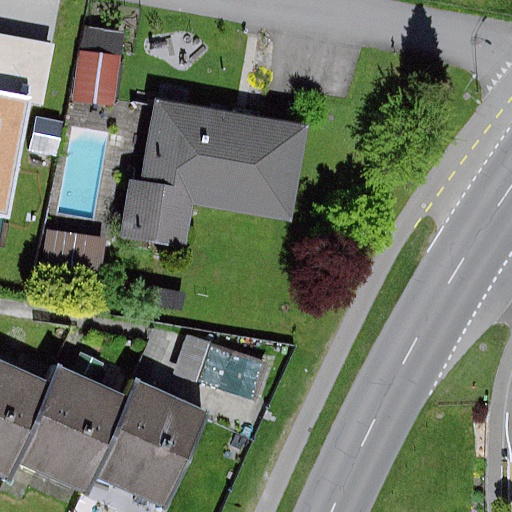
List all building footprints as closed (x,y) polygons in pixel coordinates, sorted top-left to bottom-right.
[(87,93),(129,98),(134,53),(92,48),(87,93)] [(0,213),(9,215),(25,89),(0,85),(0,213)] [(169,97),(160,173),(142,171),(134,236),(211,246),(216,209),(310,220),(322,115),(169,97)] [(121,232),(59,223),(51,276),(113,285),(121,232)] [(218,370),(225,337),(189,329),(182,363),(218,370)] [(227,412),(155,376),(148,391),(79,357),(67,381),(0,347),(0,465),(21,476),(33,452),(104,487),(111,472),(180,506),(227,412)] [(268,443),(238,428),(227,448),(258,464),(268,443)]
